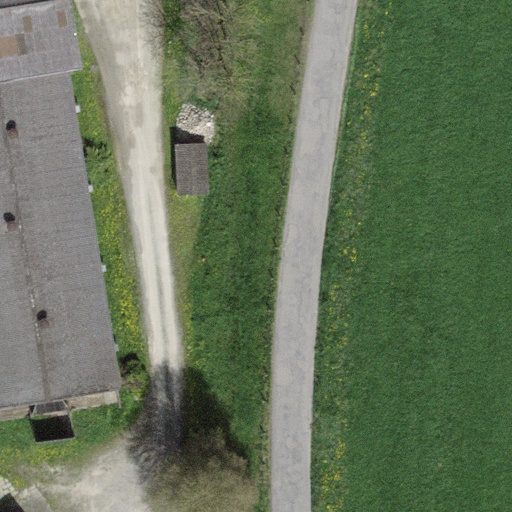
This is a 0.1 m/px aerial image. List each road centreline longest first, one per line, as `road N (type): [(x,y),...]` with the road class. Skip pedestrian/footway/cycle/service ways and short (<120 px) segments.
road 1 (track): [(132,0),(167,309),(163,425),(119,466),(23,474)]
road 2 (unclassified): [(286,511),(338,0)]
